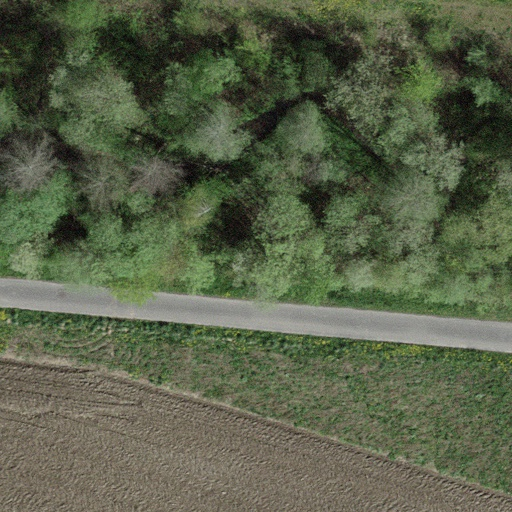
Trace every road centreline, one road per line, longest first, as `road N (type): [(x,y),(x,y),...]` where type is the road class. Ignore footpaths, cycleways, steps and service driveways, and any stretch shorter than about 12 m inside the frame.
road 1 (track): [(511,318),(0,278)]
road 2 (track): [(511,33),(77,0)]
